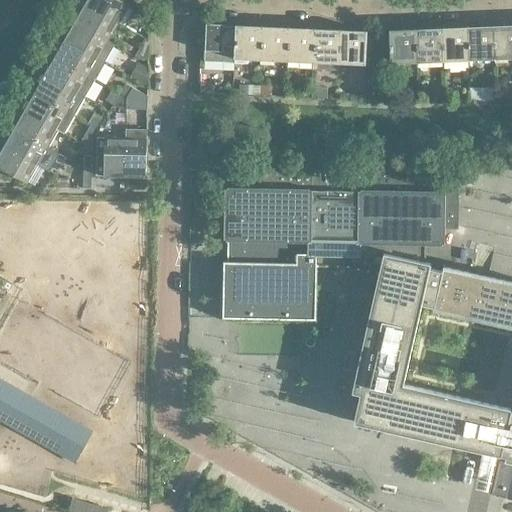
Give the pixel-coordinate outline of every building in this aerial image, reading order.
[(87,0),(85,4),(118,23),(128,4),(121,0),(87,0)] [(85,4),(74,23),(107,41),(118,23),(85,4)] [(149,11),(141,5),(136,13),(149,20),(149,11)] [(114,45),(107,41),(74,23),(65,39),(104,62),(105,62),(114,45)] [(206,23),(206,33),(204,61),(234,63),(234,58),(236,25),(206,23)] [(511,24),(493,25),(495,59),(511,57),(511,24)] [(236,25),(234,58),(261,60),(263,26),(236,25)] [(493,25),(467,27),(469,60),(495,59),(493,25)] [(263,26),(261,60),(286,61),(288,27),(263,26)] [(288,27),(286,61),(313,62),(314,28),(288,27)] [(467,27),(442,28),(443,61),(469,60),(467,27)] [(314,28),(313,62),(339,63),(341,29),(314,28)] [(442,28),(415,29),(417,62),(443,61),(442,28)] [(341,29),(339,63),(365,64),(366,31),(341,29)] [(415,29),(389,30),(390,63),(398,62),(417,62),(415,29)] [(139,59),(139,60),(148,59),(148,40),(145,38),(135,56),(139,59)] [(65,39),(54,58),(94,80),(104,62),(65,39)] [(54,58),(44,75),(77,94),(84,98),(94,80),(54,58)] [(137,62),(130,76),(147,86),(148,68),(137,62)] [(44,75),(34,93),(74,115),(84,98),(77,94),(44,75)] [(125,83),(119,94),(126,98),(132,87),(125,83)] [(250,85),(241,85),(240,94),(249,94),(250,85)] [(260,85),(260,95),(268,95),(269,85),(260,85)] [(125,108),(147,109),(147,95),(132,87),(126,98),(125,108)] [(326,98),(327,89),(311,88),(311,96),(311,97),(326,98)] [(111,90),(106,100),(114,104),(119,95),(111,90)] [(34,93),(24,110),(57,129),(64,133),(74,115),(34,93)] [(125,98),(119,95),(114,105),(121,108),(125,109),(125,98)] [(24,110),(14,129),(47,148),(57,129),(24,110)] [(94,112),(88,123),(95,127),(101,117),(94,112)] [(14,129),(4,146),(37,165),(47,148),(14,129)] [(126,138),(125,176),(146,176),(147,129),(126,129),(126,137),(126,138)] [(126,138),(97,137),(96,175),(125,176),(126,138)] [(4,146),(0,152),(0,178),(1,179),(6,171),(27,183),(37,165),(4,146)] [(84,155),(83,169),(92,169),(93,156),(84,155)] [(410,171),(259,168),(259,175),(226,174),(226,188),(224,188),(223,239),(226,239),(226,241),(227,241),(425,243),(444,243),(444,228),(458,229),(458,177),(444,177),(444,179),(410,178),(410,171)] [(83,180),(83,187),(91,187),(92,169),(83,169),(83,180)] [(70,178),(56,178),(56,187),(70,188),(70,178)] [(425,243),(227,241),(227,262),(223,262),(222,317),(315,319),(315,266),(346,267),(378,274),(351,391),(360,393),(353,422),(499,455),(501,456),(502,453),(511,409),(402,384),(421,303),(434,306),(441,271),(429,268),(430,263),(425,262),(425,243)] [(434,306),(433,309),(511,327),(511,408),(511,409),(502,453),(506,454),(504,462),(499,461),(492,492),(506,495),(505,498),(511,499),(511,282),(444,267),(444,265),(443,264),(441,271),(434,306)] [(0,380),(0,414),(2,416),(1,419),(13,426),(29,397),(0,380)] [(90,431),(29,397),(13,426),(73,460),(90,431)] [(106,511),(108,508),(72,498),(69,510),(74,511),(106,511)]
